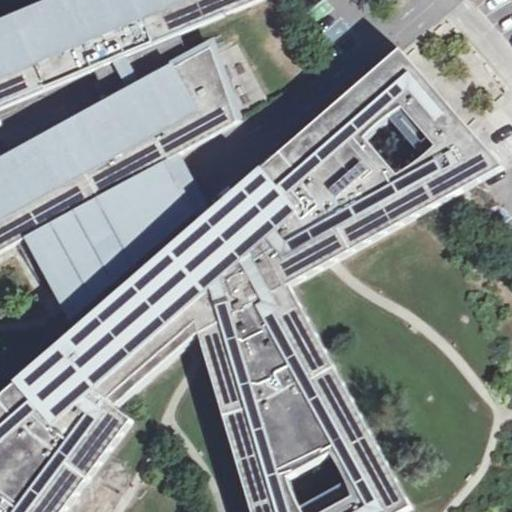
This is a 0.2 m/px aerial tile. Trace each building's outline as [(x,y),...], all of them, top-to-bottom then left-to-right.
[(0,104),(94,65),(182,36),(268,0),(67,0),(0,28),(0,104)] [(182,36),(94,65),(109,108),(192,62),(182,36)] [(214,50),(192,62),(109,108),(0,171),(0,254),(27,239),(182,156),(241,124),(214,50)] [(400,511),(409,507),(289,285),(314,271),(329,263),(480,180),(500,169),(492,160),(404,59),(366,90),(218,220),(86,336),(0,410),(0,511),(62,511),(132,420),(111,404),(204,322),(254,488),(260,511),(400,511)] [(86,336),(218,220),(182,156),(27,239),(86,336)]
